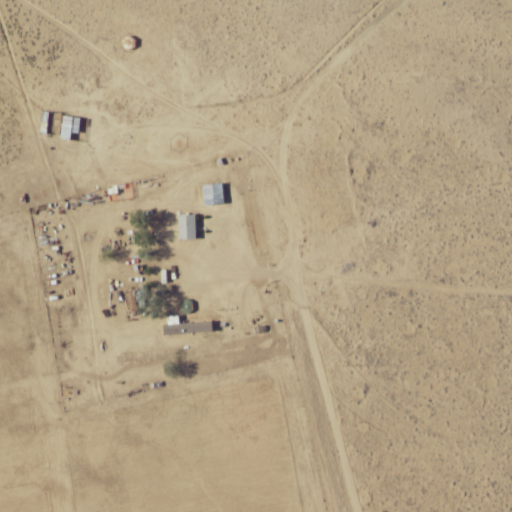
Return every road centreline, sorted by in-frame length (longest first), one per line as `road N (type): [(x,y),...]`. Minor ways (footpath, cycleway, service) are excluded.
road 1 (residential): [(353,511),(266,155),(304,88),(383,0)]
road 2 (residential): [(266,155),(0,14)]
